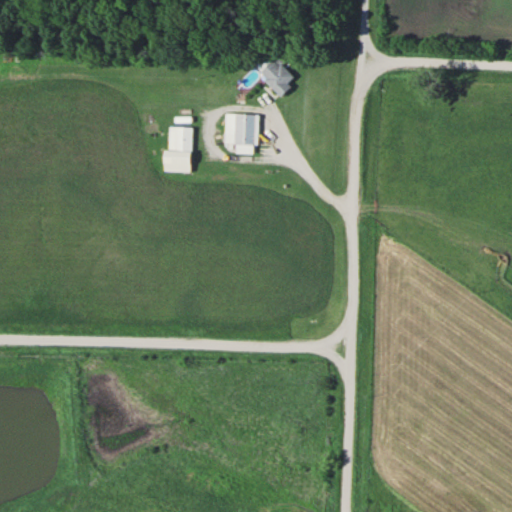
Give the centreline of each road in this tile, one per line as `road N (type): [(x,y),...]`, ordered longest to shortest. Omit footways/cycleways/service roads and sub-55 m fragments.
road 1 (residential): [(511,60),(401,57),(362,69),(347,198),(346,340)]
road 2 (residential): [(346,340),(0,336)]
road 3 (residential): [(341,511),(346,340)]
